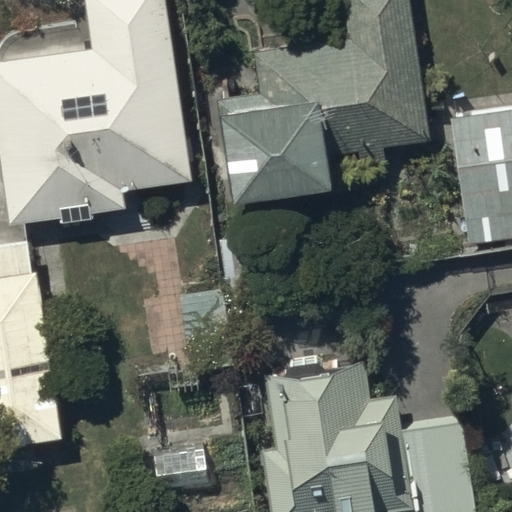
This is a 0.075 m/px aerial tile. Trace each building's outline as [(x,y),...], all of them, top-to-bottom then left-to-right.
[(117,138),(185,129),(168,0),(86,0),(88,9),(0,19),(0,134),(5,175),(120,161),(117,138)] [(336,162),(435,147),(412,0),(351,0),(357,38),(268,51),(274,92),(226,99),(240,193),(339,178),(336,162)] [(511,107),(456,115),(472,239),(511,234),(511,107)] [(27,221),(0,224),(0,432),(62,422),(35,253),(32,254),(27,221)] [(224,278),(182,282),(189,355),(232,351),(224,278)] [(269,368),(288,511),(308,511),(413,498),(414,511),(477,511),(465,416),(415,422),(410,386),(364,392),(359,357),(269,368)]
